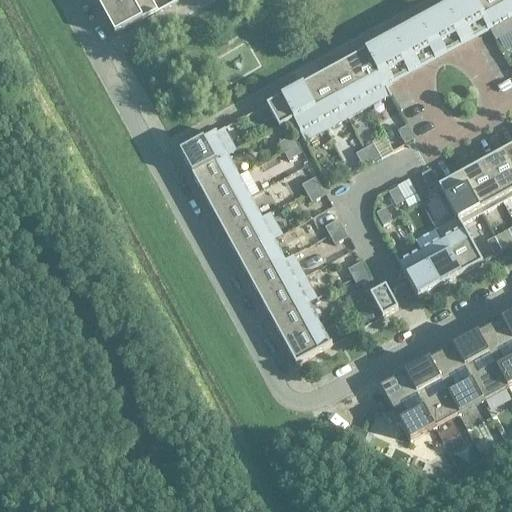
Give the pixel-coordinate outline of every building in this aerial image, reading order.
[(136,0),(95,0),(105,17),(136,0)] [(157,14),(149,0),(136,0),(105,17),(116,37),(157,14)] [(489,31),(471,0),(462,0),(364,54),(384,89),(489,31)] [(510,20),(499,0),(471,0),(489,31),(510,20)] [(511,18),(511,0),(499,0),(510,20),(511,18)] [(388,98),(384,89),(364,54),(343,65),(367,109),(388,98)] [(367,109),(343,65),(322,77),(346,121),(367,109)] [(346,121),(322,77),(301,88),(325,132),(346,121)] [(325,132),(301,88),(280,100),(292,122),(292,123),(303,144),(325,132)] [(292,122),(280,100),(265,108),(278,131),(292,123),(292,122)] [(412,142),(405,128),(396,133),(403,146),(412,142)] [(223,131),(215,135),(179,155),(190,177),(226,158),(235,153),(223,131)] [(277,146),(282,154),(295,147),(291,139),(277,146)] [(300,156),(295,147),(282,154),(287,163),(300,156)] [(372,147),(363,151),(370,165),(379,160),(372,147)] [(511,147),(501,154),(511,173),(511,147)] [(370,165),(363,151),(354,156),(362,169),(370,165)] [(511,199),(511,173),(501,154),(480,165),(502,205),(511,199)] [(237,179),(226,158),(190,177),(202,198),(237,179)] [(502,205),(480,165),(459,177),(481,217),(502,205)] [(320,175),(327,188),(336,183),(329,170),(320,175)] [(436,185),(429,172),(420,177),(427,190),(436,185)] [(481,217),(459,177),(438,188),(460,228),(481,217)] [(249,200),(237,179),(202,198),(213,219),(249,200)] [(300,188),(305,196),(318,189),(314,181),(300,188)] [(323,198),(318,189),(305,196),(310,205),(323,198)] [(387,195),(394,208),(403,203),(396,190),(387,195)] [(260,221),(249,200),(213,219),(225,240),(260,221)] [(384,211),(375,215),(382,229),(391,224),(384,211)] [(269,216),(260,221),(225,240),(236,261),(272,242),(281,237),(269,216)] [(323,230),(328,239),(341,231),(337,223),(323,230)] [(480,266),(461,230),(440,242),(459,277),(480,266)] [(346,240),(341,231),(328,239),(333,247),(346,240)] [(283,263),(272,242),(236,261),(248,282),(283,263)] [(459,277),(440,242),(419,254),(438,289),(459,277)] [(501,254),(495,242),(487,246),(493,256),(491,257),(492,258),(501,254)] [(438,289),(419,254),(397,265),(416,301),(438,289)] [(292,258),(283,263),(248,282),(259,303),(304,279),(292,258)] [(346,272),(351,281),(364,274),(360,265),(346,272)] [(369,282),(364,274),(351,281),(356,289),(369,282)] [(315,300),(304,279),(259,303),(271,325),(306,305),(315,300)] [(384,289),(377,293),(369,297),(381,320),(397,312),(384,289)] [(318,326),(306,305),(271,325),(283,346),(318,326)] [(373,322),(368,313),(360,318),(365,327),(373,322)] [(511,317),(500,323),(511,344),(511,317)] [(511,388),(511,344),(500,323),(476,337),(506,392),(511,388)] [(329,347),(318,326),(283,346),(295,368),(331,348),(330,346),(329,347)] [(506,392),(476,337),(452,350),(482,405),(506,392)] [(482,405),(452,350),(428,363),(458,418),(482,405)] [(458,418),(428,363),(404,376),(434,431),(458,418)] [(434,431),(404,376),(378,390),(389,409),(409,445),(434,431)] [(365,437),(351,430),(350,430),(346,440),(360,447),(365,437)]
